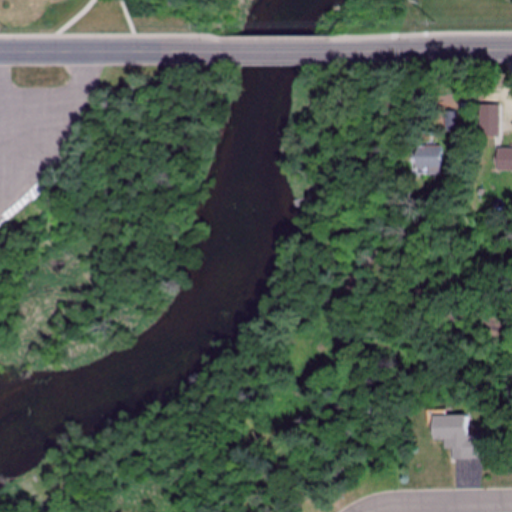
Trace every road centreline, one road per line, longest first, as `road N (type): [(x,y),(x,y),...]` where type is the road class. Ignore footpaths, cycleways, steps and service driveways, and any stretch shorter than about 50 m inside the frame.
road 1 (residential): [(0,51),(216,52)]
road 2 (residential): [(330,51),(511,46)]
road 3 (residential): [(360,511),(511,501)]
